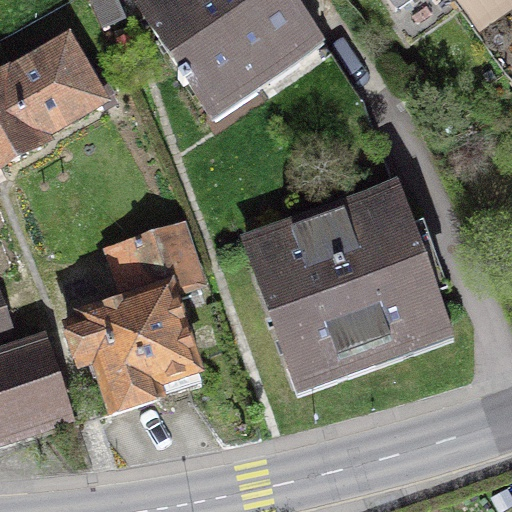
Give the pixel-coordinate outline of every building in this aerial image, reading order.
[(204,105),(247,76),(223,41),(233,35),(209,0),(148,0),(138,7),(184,75),(179,78),(183,85),(189,82),(204,105)] [(209,0),(233,35),(223,41),(247,76),(309,34),(286,0),(209,0)] [(386,0),(394,11),(410,0),(386,0)] [(41,137),(100,103),(66,43),(7,77),(4,72),(0,74),(0,166),(44,142),(41,137)] [(395,194),(246,247),(292,379),(442,327),(395,194)] [(182,235),(169,239),(168,233),(133,245),(135,250),(110,258),(125,303),(80,318),(82,325),(67,330),(80,368),(95,363),(112,415),(201,387),(174,303),(201,293),(182,235)] [(0,329),(8,327),(0,304),(0,329)] [(0,442),(62,422),(37,347),(0,359),(0,442)]
